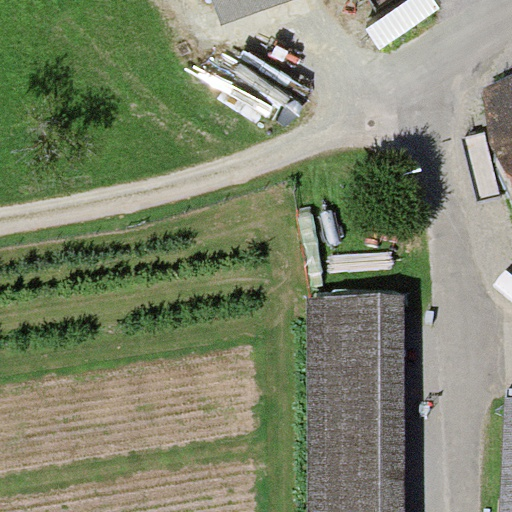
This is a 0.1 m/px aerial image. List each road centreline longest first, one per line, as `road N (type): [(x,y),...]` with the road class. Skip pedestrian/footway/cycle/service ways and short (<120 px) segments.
road 1 (unclassified): [(511,6),(487,16),(433,87),(458,238),(460,511)]
road 2 (track): [(0,218),(183,189),(433,87)]
